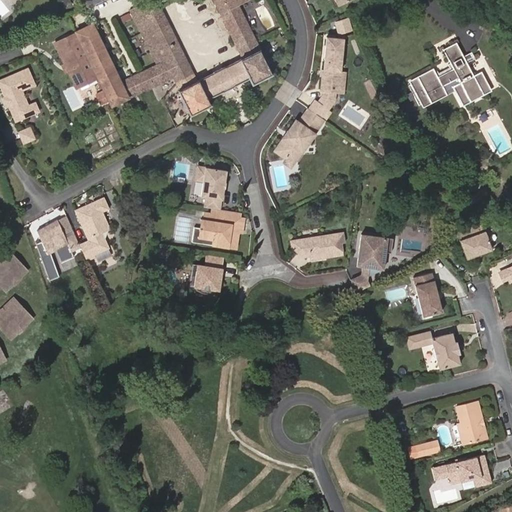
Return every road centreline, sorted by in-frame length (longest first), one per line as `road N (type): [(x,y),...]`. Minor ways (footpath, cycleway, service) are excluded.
road 1 (residential): [(244,143),(178,132),(61,196),(40,198),(15,167),(0,126)]
road 2 (residential): [(505,372),(325,418)]
road 3 (residential): [(290,0),(300,64),(244,143)]
road 4 (residential): [(244,143),(272,268)]
